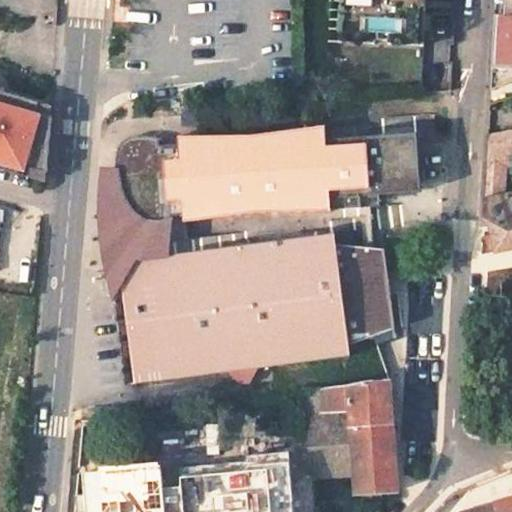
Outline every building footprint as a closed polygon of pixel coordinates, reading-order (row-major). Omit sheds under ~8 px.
[(416,0),(337,0),(337,44),(413,50),(416,0)] [(511,84),(511,0),(493,0),(488,92),(511,84)] [(0,169),(49,183),(52,107),(0,91),(0,169)] [(144,226),(172,225),(258,215),(331,216),(331,204),(347,204),(348,213),(363,213),(362,191),(412,189),(412,138),(353,142),(326,145),(324,133),(250,139),(201,139),(176,142),(175,146),(156,146),(154,139),(132,139),(119,147),(116,163),(116,171),(115,181),(126,209),(144,226)] [(511,139),(486,137),(480,237),(491,234),(495,254),(511,250),(511,193),(491,198),(490,170),(511,170),(511,139)] [(115,181),(116,171),(102,167),(100,233),(105,272),(114,302),(116,296),(122,285),(120,263),(169,258),(172,225),(144,226),(126,209),(115,181)] [(382,277),(386,277),(383,253),(335,248),(334,238),(265,247),(262,225),(233,228),(235,251),(218,252),(216,230),(187,233),(189,256),(169,258),(120,263),(122,285),(133,385),(225,374),(237,388),(247,387),(256,371),(349,360),(347,349),(386,336),(382,277)] [(386,336),(393,334),(386,277),(382,277),(386,336)] [(389,380),(301,392),(311,478),(355,476),(356,495),(398,492),(389,380)] [(215,511),(217,487),(121,483),(119,511),(215,511)] [(497,511),(511,511),(511,501),(496,506),(497,511)]
